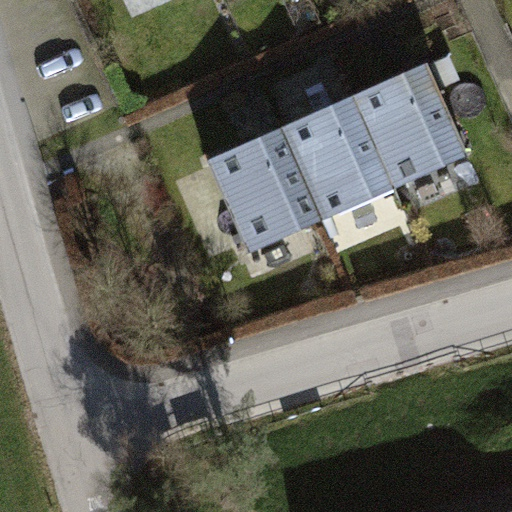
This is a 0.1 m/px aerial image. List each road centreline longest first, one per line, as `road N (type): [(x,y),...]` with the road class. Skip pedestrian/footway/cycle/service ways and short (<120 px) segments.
road 1 (residential): [(511,313),(71,413)]
road 2 (residential): [(0,156),(71,413)]
